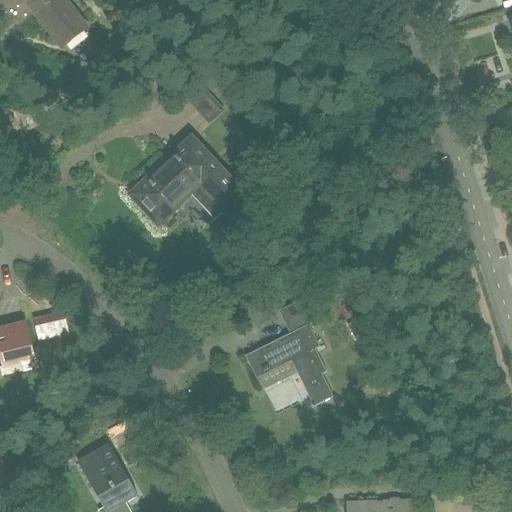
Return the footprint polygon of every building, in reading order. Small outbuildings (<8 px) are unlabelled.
[(87,29),(63,0),(0,0),(1,9),(30,5),(35,11),(33,13),(63,49),(87,29)] [(456,0),(456,15),(482,15),(481,0),(456,0)] [(244,195),(194,140),(133,196),(159,224),(193,193),(217,219),(225,211),(226,212),(244,195)] [(289,334),(246,355),(257,378),(291,362),(313,407),(333,398),(322,374),(326,372),(315,349),(320,347),(309,324),(312,323),(302,301),(279,312),(289,334)] [(38,342),(65,335),(60,314),(33,320),(38,342)] [(355,339),(368,332),(360,319),(348,326),(355,339)] [(38,367),(27,323),(0,329),(0,367),(23,362),(25,370),(38,367)] [(105,511),(109,511),(138,496),(109,445),(78,462),(105,511)] [(0,486),(19,497),(31,478),(10,465),(0,481),(0,486)] [(413,511),(413,502),(346,504),(346,511),(413,511)]
